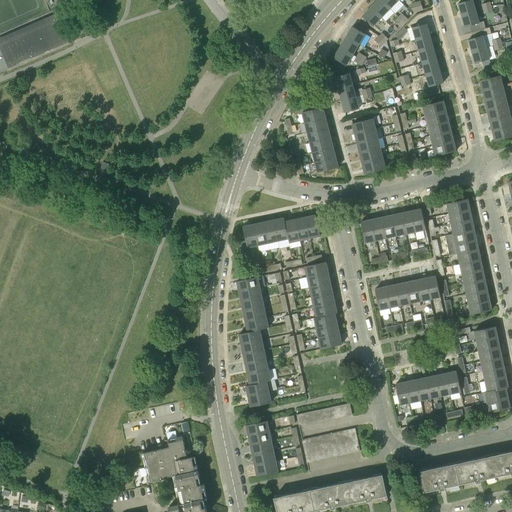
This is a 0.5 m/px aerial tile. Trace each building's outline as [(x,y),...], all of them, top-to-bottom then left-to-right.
[(390,9),(381,0),(377,0),(371,7),(382,17),(390,9)] [(398,0),(381,0),(390,9),(398,0)] [(469,0),(458,3),(462,15),(476,11),(472,0),(469,0)] [(382,17),(371,7),(362,16),(373,26),(382,17)] [(476,11),(462,15),(465,27),(479,23),(476,11)] [(402,13),(399,17),(405,23),(409,19),(402,13)] [(52,19),(53,21),(0,44),(0,72),(9,68),(15,66),(15,65),(31,58),(31,59),(74,40),(62,14),(52,19)] [(405,23),(399,17),(395,20),(401,26),(405,23)] [(412,28),(416,40),(430,36),(427,24),(412,28)] [(352,26),(346,37),(358,44),(365,34),(352,26)] [(404,27),(395,36),(399,40),(408,31),(404,27)] [(383,32),(379,36),(385,42),(389,39),(383,32)] [(367,33),(361,43),(367,46),(372,36),(367,33)] [(472,52),(486,48),(483,35),(469,39),(472,52)] [(385,42),(379,36),(375,40),(382,46),(385,42)] [(430,36),(416,40),(419,52),(433,47),(430,36)] [(358,44),(346,37),(340,47),(352,54),(358,44)] [(352,54),(340,47),(334,58),(346,65),(352,54)] [(433,47),(419,52),(422,63),(437,59),(433,47)] [(382,48),(378,54),(384,58),(387,52),(382,48)] [(486,48),(472,52),(475,63),(489,59),(486,48)] [(359,52),(357,56),(365,61),(367,57),(359,52)] [(365,61),(357,56),(354,60),(362,66),(365,61)] [(437,59),(422,63),(425,75),(440,71),(437,59)] [(440,71),(425,75),(429,87),(443,83),(440,71)] [(336,77),(339,89),(352,85),(349,73),(336,77)] [(482,91),(503,86),(500,76),(480,81),(482,91)] [(352,85),(339,89),(342,101),(355,98),(363,95),(372,93),(370,88),(360,91),(360,89),(354,91),(352,85)] [(505,96),(503,86),(482,91),(485,101),(505,96)] [(388,106),(398,104),(396,96),(386,98),(388,106)] [(505,96),(485,101),(487,111),(508,106),(505,96)] [(355,98),(342,101),(345,113),(358,109),(355,98)] [(423,106),(425,116),(446,111),(444,100),(423,106)] [(305,123),(326,118),(323,107),(309,111),(307,103),(294,107),(296,115),(303,113),(305,123)] [(508,106),(487,111),(490,121),(510,116),(508,106)] [(446,111),(425,116),(428,126),(449,121),(446,111)] [(511,123),(510,116),(490,121),(492,131),(511,126),(511,123)] [(308,133),(328,128),(326,118),(305,123),(308,133)] [(352,124),(355,134),(375,129),(373,119),(352,124)] [(449,121),(428,126),(430,136),(451,131),(449,121)] [(511,126),(492,131),(495,141),(511,137),(511,126)] [(310,143),(331,137),(328,128),(308,133),(310,143)] [(375,129),(355,134),(357,144),(378,139),(375,129)] [(451,131),(430,136),(433,146),(454,141),(451,131)] [(313,152),(333,147),(331,137),(310,143),(313,152)] [(378,139),(357,144),(360,154),(380,149),(378,139)] [(454,141),(433,146),(436,156),(456,151),(454,141)] [(315,162),(336,157),(333,147),(313,152),(315,162)] [(380,149),(360,154),(362,164),(383,159),(380,149)] [(336,157),(315,162),(318,173),(339,167),(336,157)] [(383,159),(362,164),(365,174),(385,169),(383,159)] [(101,168),(107,171),(109,164),(103,161),(101,168)] [(449,214),(470,209),(468,199),(447,203),(449,214)] [(421,209),(411,211),(415,232),(426,229),(421,209)] [(451,224),(472,219),(470,209),(449,214),(451,224)] [(415,232),(411,211),(401,213),(405,234),(415,232)] [(405,234),(401,213),(391,215),(395,236),(405,234)] [(306,217),(310,238),(321,236),(316,215),(306,217)] [(395,236),(391,215),(381,218),(385,238),(395,236)] [(310,238),(306,217),(296,220),(300,240),(310,238)] [(289,238),(285,222),(284,218),(274,220),(278,240),(289,238)] [(385,238),(381,218),(371,220),(375,240),(385,238)] [(474,229),(472,219),(451,224),(453,234),(474,229)] [(278,240),(274,220),(264,223),(268,242),(278,240)] [(300,240),(296,220),(285,222),(289,238),(290,242),(300,240)] [(375,240),(371,220),(360,222),(365,243),(375,240)] [(268,242),(264,223),(254,225),(258,244),(268,242)] [(258,244),(254,225),(243,227),(246,240),(239,242),(242,256),(245,256),(246,263),(254,261),(251,246),(258,244)] [(474,229),(453,234),(446,236),(448,246),(477,239),(474,229)] [(450,256),(458,254),(479,249),(477,239),(448,246),(450,256)] [(460,264),(481,259),(479,249),(458,254),(460,264)] [(462,274),(483,269),(481,259),(460,264),(462,274)] [(308,277),(328,272),(326,262),(305,266),(308,277)] [(464,284),(485,279),(483,269),(462,274),(464,284)] [(310,287),(330,283),(328,272),(308,277),(310,287)] [(425,278),(430,299),(440,297),(436,276),(425,278)] [(239,292),(260,287),(258,277),(237,281),(239,292)] [(415,280),(420,301),(430,299),(425,278),(415,280)] [(466,294),(487,289),(485,279),(464,284),(466,294)] [(405,283),(410,303),(420,301),(415,280),(405,283)] [(312,297),(333,293),(330,283),(310,287),(312,297)] [(395,285),(400,305),(410,303),(405,283),(395,285)] [(385,287),(390,307),(400,305),(395,285),(385,287)] [(260,287),(239,292),(242,302),(262,297),(260,287)] [(390,307),(385,287),(375,289),(379,310),(390,307)] [(468,304),(489,299),(487,289),(466,294),(468,304)] [(314,307),(335,303),(333,293),(312,297),(314,307)] [(262,297),(242,302),(244,312),(264,308),(262,297)] [(489,299),(468,304),(471,314),(492,310),(489,299)] [(316,317),(335,313),(337,313),(335,303),(314,307),(316,317)] [(264,308),(244,312),(246,322),(267,318),(264,308)] [(317,328),(337,323),(335,313),(316,317),(314,318),(317,328)] [(267,318),(246,322),(248,332),(260,330),(269,328),(267,318)] [(319,338),(339,334),(337,323),(317,328),(319,338)] [(474,331),(477,341),(497,337),(495,326),(474,331)] [(260,330),(248,332),(239,334),(241,344),(262,340),(260,330)] [(339,334),(319,338),(321,349),(342,344),(339,334)] [(497,337),(477,341),(479,351),(499,347),(497,337)] [(262,340),(241,344),(244,355),(264,350),(262,340)] [(499,347),(479,351),(481,361),(502,357),(499,347)] [(264,350),(244,355),(246,365),(266,360),(264,350)] [(502,357),(481,361),(483,371),(504,367),(502,357)] [(266,360),(246,365),(248,375),(269,371),(266,360)] [(504,367),(483,371),(485,382),(506,377),(504,367)] [(269,371),(248,375),(250,385),(267,381),(267,382),(271,381),(269,371)] [(456,371),(446,373),(450,394),(461,392),(456,371)] [(450,394),(446,373),(436,375),(440,396),(450,394)] [(440,396),(436,375),(426,378),(430,398),(440,396)] [(506,377),(485,382),(487,391),(485,392),(506,388),(508,387),(506,377)] [(430,398),(426,378),(416,380),(420,400),(430,398)] [(420,400),(416,380),(406,382),(410,402),(420,400)] [(249,396),(269,392),(267,382),(267,381),(250,385),(246,386),(249,396)] [(410,402),(406,382),(395,384),(400,405),(410,402)] [(487,402),(508,398),(506,388),(485,392),(487,402)] [(269,392),(249,396),(251,407),(271,402),(269,392)] [(508,398),(487,402),(489,413),(510,408),(508,398)] [(344,405),(346,416),(352,415),(350,403),(344,405)] [(346,416),(344,405),(338,406),(341,418),(346,416)] [(341,418),(338,406),(332,407),(335,419),(341,418)] [(326,408),(329,420),(335,419),(332,407),(326,408)] [(321,410),(323,421),(329,420),(326,408),(321,410)] [(315,411),(317,423),(323,421),(321,410),(315,411)] [(309,412),(312,424),(317,423),(315,411),(309,412)] [(303,413),(306,425),(312,424),(309,412),(303,413)] [(306,425),(303,413),(297,415),(299,427),(306,425)] [(247,425),(249,436),(269,431),(267,421),(247,425)] [(351,441),(357,440),(355,428),(349,430),(351,441)] [(269,431),(249,436),(251,446),(272,441),(269,431)] [(338,432),(340,443),(345,442),(346,442),(343,431),(338,432)] [(332,433),(334,444),(340,443),(338,432),(332,433)] [(334,444),(332,433),(326,434),(328,446),(334,444)] [(322,447),(328,446),(326,434),(320,436),(322,447)] [(207,511),(204,499),(207,499),(204,484),(201,484),(195,456),(187,458),(183,436),(168,440),(170,447),(142,453),(148,482),(176,476),(179,490),(182,489),(185,503),(170,506),(170,511),(207,511)] [(322,447),(320,436),(314,437),(317,448),(322,447)] [(317,448),(314,437),(308,438),(311,449),(316,448),(317,448)] [(311,449),(308,438),(302,439),(305,451),(311,449)] [(351,441),(354,453),(360,452),(357,440),(351,441)] [(272,441),(251,446),(253,455),(274,451),(272,441)] [(351,441),(346,442),(345,442),(348,454),(354,453),(351,441)] [(343,455),(340,443),(334,444),(337,457),(343,455)] [(334,444),(328,446),(331,458),(337,457),(334,444)] [(325,459),(331,458),(328,446),(322,447),(325,459)] [(322,447),(317,448),(316,448),(319,460),(325,459),(322,447)] [(316,448),(311,449),(313,461),(319,460),(316,448)] [(313,461),(311,449),(305,451),(307,463),(313,461)] [(274,451),(253,455),(255,465),(276,461),(274,451)] [(511,451),(492,455),(496,477),(511,473),(511,476),(511,475),(511,451)] [(492,455),(456,463),(460,484),(475,481),(476,484),(481,482),(481,480),(496,477),(492,455)] [(276,461),(255,465),(258,476),(278,471),(276,461)] [(460,484),(456,463),(419,471),(423,492),(439,489),(440,491),(445,490),(445,487),(460,484)] [(346,482),(351,503),(366,500),(367,502),(372,501),(371,498),(387,495),(382,474),(346,482)] [(346,482),(311,489),(316,511),(331,507),(331,510),(336,509),(336,506),(351,503),(346,482)] [(2,488),(0,495),(8,497),(10,491),(2,488)] [(309,511),(316,511),(311,489),(274,497),(277,511),(309,511)]
